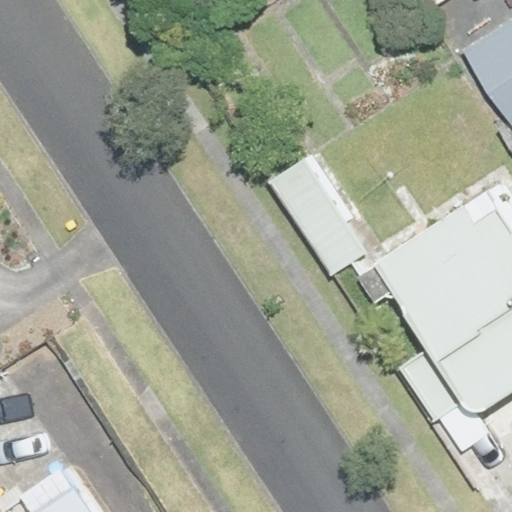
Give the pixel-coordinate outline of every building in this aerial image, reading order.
[(511,30),(474,55),(511,115),(511,30)] [(378,253),(315,159),(280,183),(342,277),(378,253)] [(390,265),(441,345),(412,364),(472,457),(508,434),(494,413),(511,401),(511,214),(500,195),(390,265)] [(0,353),(21,339),(0,306),(0,353)] [(111,511),(94,486),(55,511),(8,511),(0,499),(0,511),(111,511)]
